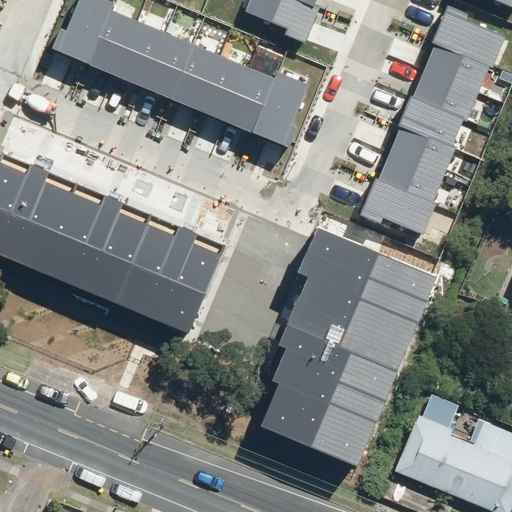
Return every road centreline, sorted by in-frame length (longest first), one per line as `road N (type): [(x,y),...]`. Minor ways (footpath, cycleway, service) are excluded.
road 1 (residential): [(36,0),(4,80),(297,205),(382,0)]
road 2 (secondary): [(0,403),(261,511)]
